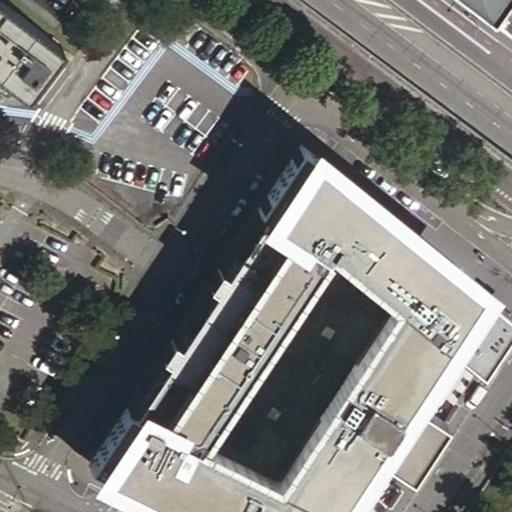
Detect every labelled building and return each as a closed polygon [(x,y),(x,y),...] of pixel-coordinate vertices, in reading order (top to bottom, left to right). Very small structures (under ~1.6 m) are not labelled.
[(61,47),(0,1),(0,76),(24,95),(61,47)] [(511,309),(301,141),(89,460),(194,511),(350,511),(337,505),(280,478),(201,439),(330,244),(398,298),(447,337),(482,366),(511,320),(511,309)] [(330,244),(201,439),(280,478),(398,298),(330,244)] [(398,298),(280,478),(337,505),(374,447),(413,472),(448,418),(410,393),(447,337),(398,298)] [(447,337),(410,393),(448,418),(482,366),(447,337)] [(374,447),(337,505),(350,511),(385,511),(413,472),(374,447)]
